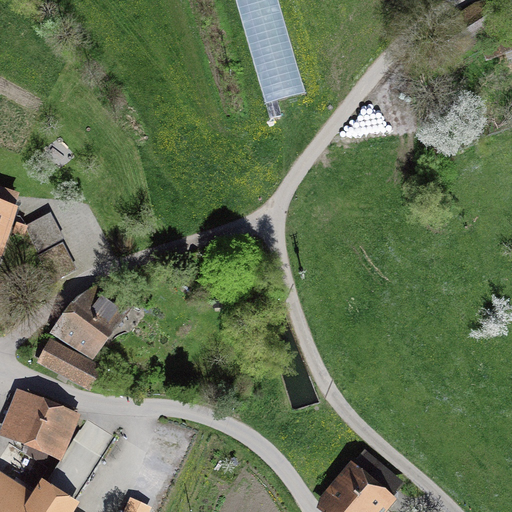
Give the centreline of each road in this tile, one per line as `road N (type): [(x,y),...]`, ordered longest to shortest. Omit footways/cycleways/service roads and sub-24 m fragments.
road 1 (unclassified): [(314,511),(262,447),(221,420),(83,399),(0,367)]
road 2 (unclassified): [(272,221),(290,297),(323,379),(348,415),(456,511)]
road 3 (unclassified): [(0,350),(108,270),(272,221)]
road 4 (unclassified): [(272,221),(306,161),(383,63),(454,0)]
